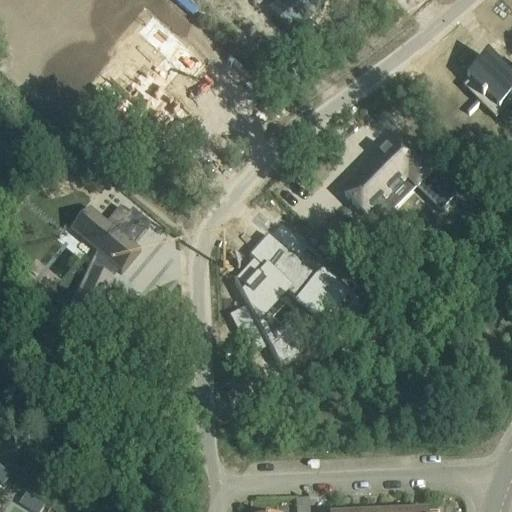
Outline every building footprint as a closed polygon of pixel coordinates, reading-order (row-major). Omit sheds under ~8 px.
[(285,0),(271,12),(292,35),(316,13),(316,12),(321,0),(285,0)] [(108,77),(93,93),(130,126),(145,110),(155,119),(153,120),(171,136),(182,124),(185,127),(195,116),(164,89),(180,71),(190,81),(206,63),(152,14),(136,32),(156,50),(157,48),(166,55),(141,83),(135,77),(123,91),(108,77)] [(469,83),(463,90),(478,104),(467,115),(469,117),(480,106),(496,121),(511,104),(511,81),(511,83),(488,59),(466,80),(469,83)] [(381,160),(344,197),(390,242),(407,225),(384,203),(407,180),(441,214),(458,197),(424,164),(427,161),(418,152),(415,154),(401,140),(389,152),(387,149),(378,158),(381,160)] [(71,153),(63,163),(72,171),(80,161),(71,153)] [(78,226),(71,234),(97,255),(104,261),(94,283),(87,279),(76,304),(74,309),(99,320),(116,283),(113,281),(109,279),(116,271),(119,274),(121,276),(142,253),(134,247),(151,227),(132,211),(129,216),(120,209),(107,224),(90,210),(77,225),(78,226)] [(236,284),(234,285),(247,310),(250,314),(236,321),(241,330),(239,331),(247,345),(248,344),(253,353),(267,346),(269,351),(280,372),(282,371),(280,368),(278,364),(296,354),(286,334),(274,340),(272,336),(265,322),(262,317),(285,292),(289,296),(297,303),(302,307),(321,324),(328,317),(331,319),(343,307),(340,304),(347,297),(350,300),(356,305),(357,304),(328,276),(323,272),(322,273),(323,275),(327,278),(320,285),(316,282),(268,238),(249,259),(254,263),(258,267),(244,282),(248,286),(245,290),(244,291),(245,292),(248,295),(244,300),(242,295),(236,284)] [(36,501),(29,511),(41,511),(45,507),(36,501)]
